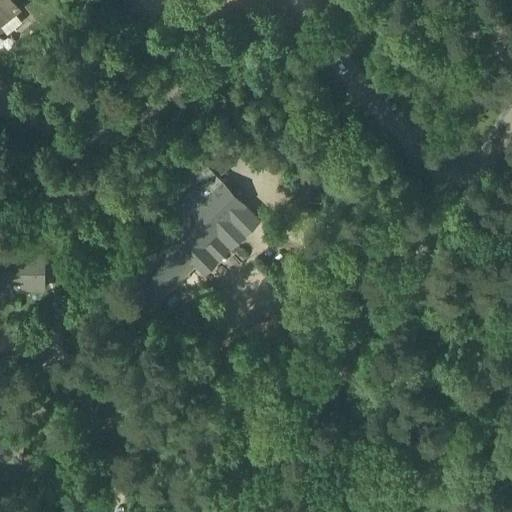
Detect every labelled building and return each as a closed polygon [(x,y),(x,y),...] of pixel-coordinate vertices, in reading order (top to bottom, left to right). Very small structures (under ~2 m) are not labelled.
[(0,0),(0,25),(20,10),(12,0),(0,0)] [(295,166),(294,189),(299,199),(298,208),(319,209),(320,201),(324,193),(325,168),(295,166)] [(106,280),(127,305),(183,258),(195,273),(211,260),(198,246),(213,233),(226,248),(253,224),(207,170),(193,182),(183,170),(167,183),(173,189),(162,197),(179,218),(106,280)] [(0,290),(18,291),(19,253),(0,252),(0,290)] [(19,253),(18,291),(46,291),(47,253),(19,253)] [(85,399),(92,422),(112,415),(104,393),(85,399)] [(0,453),(5,454),(4,459),(14,461),(19,461),(24,427),(0,423),(0,453)]
